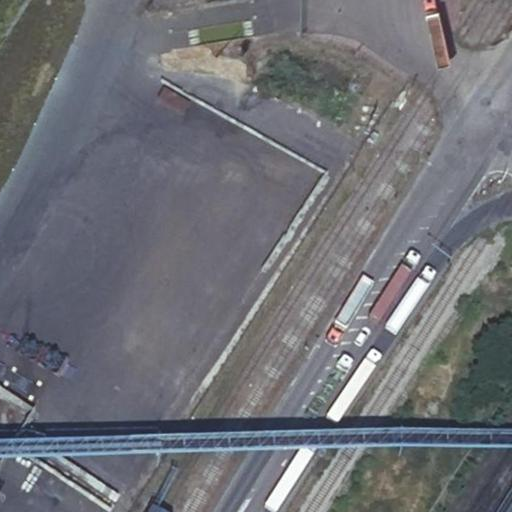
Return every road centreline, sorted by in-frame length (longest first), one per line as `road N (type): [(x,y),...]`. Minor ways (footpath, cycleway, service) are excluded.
road 1 (tertiary): [(249,511),(388,288)]
road 2 (tertiary): [(388,288),(491,124)]
road 3 (tertiary): [(388,288),(445,238),(511,201)]
